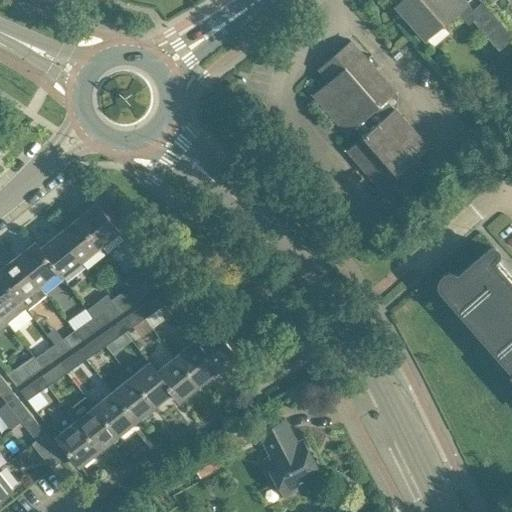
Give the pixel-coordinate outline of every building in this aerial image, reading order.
[(468,4),(464,0),(401,0),(395,6),(424,39),(441,25),(442,26),(468,4)] [(511,37),(487,9),(472,22),(498,52),(511,39),(511,37)] [(429,147),(387,99),(395,92),(374,68),(379,64),(371,55),(366,59),(350,41),(333,55),(344,67),(313,95),(347,134),(355,127),(362,136),(346,150),(391,201),(408,187),(397,175),(429,147)] [(96,203),(77,218),(100,246),(119,231),(96,203)] [(100,246),(77,218),(59,233),(82,261),(100,246)] [(82,261),(59,233),(40,248),(57,270),(56,270),(62,277),(82,261)] [(57,270),(40,248),(35,242),(16,256),(39,284),(56,270),(57,270)] [(511,284),(485,253),(457,277),(457,276),(455,275),(454,274),(453,274),(450,273),(448,273),(447,273),(446,274),(445,274),(443,275),(442,276),(441,277),(440,279),(440,281),(440,282),(439,283),(440,285),(440,286),(440,287),(441,289),(442,290),(511,370),(511,284)] [(46,293),(39,284),(16,256),(0,269),(0,276),(19,300),(26,309),(46,293)] [(159,272),(134,289),(141,298),(166,281),(159,272)] [(0,315),(19,300),(0,276),(0,315)] [(176,282),(157,295),(163,305),(183,292),(176,282)] [(121,312),(141,298),(134,289),(124,296),(122,292),(112,300),(114,303),(121,312)] [(144,318),(163,305),(157,295),(137,309),(144,318)] [(93,317),(100,327),(110,320),(121,312),(114,303),(93,317)] [(125,332),(144,318),(137,309),(118,322),(125,332)] [(84,323),(75,330),(83,339),(90,333),(100,327),(93,317),(84,323)] [(194,341),(193,341),(217,371),(236,356),(206,320),(189,334),(194,341)] [(105,345),(125,332),(118,322),(98,336),(105,345)] [(83,339),(75,330),(64,338),(55,344),(62,354),(71,347),(83,339)] [(86,359),(105,345),(98,336),(79,349),(86,359)] [(198,386),(217,371),(193,341),(174,356),(198,386)] [(62,354),(55,344),(35,358),(42,367),(62,354)] [(66,372),(86,359),(79,349),(59,363),(66,372)] [(42,367),(35,358),(34,356),(8,374),(16,386),(42,367)] [(198,386),(174,356),(157,370),(156,371),(172,392),(179,401),(198,386)] [(154,406),(172,392),(156,371),(157,370),(149,361),(130,377),(154,406)] [(47,386),(66,372),(59,363),(40,376),(47,386)] [(10,389),(0,376),(0,396),(1,397),(6,403),(16,395),(10,389)] [(27,400),(47,386),(40,376),(20,390),(27,400)] [(154,406),(130,377),(112,391),(136,421),(154,406)] [(136,421),(112,391),(93,406),(117,436),(136,421)] [(31,414),(21,402),(16,395),(6,403),(21,422),(31,414)] [(117,436),(93,406),(86,397),(67,412),(74,422),(98,451),(117,436)] [(40,426),(31,414),(21,422),(36,441),(46,433),(40,426)] [(263,459),(283,497),(322,477),(303,439),(297,442),(285,419),(258,432),(270,456),(263,459)] [(79,466),(98,451),(74,422),(55,437),(79,466)] [(60,452),(50,439),(46,433),(36,441),(33,443),(47,462),(60,452)] [(222,440),(202,449),(211,469),(231,460),(222,440)] [(68,456),(46,472),(58,488),(80,471),(68,456)] [(0,499),(13,489),(0,473),(0,499)]
